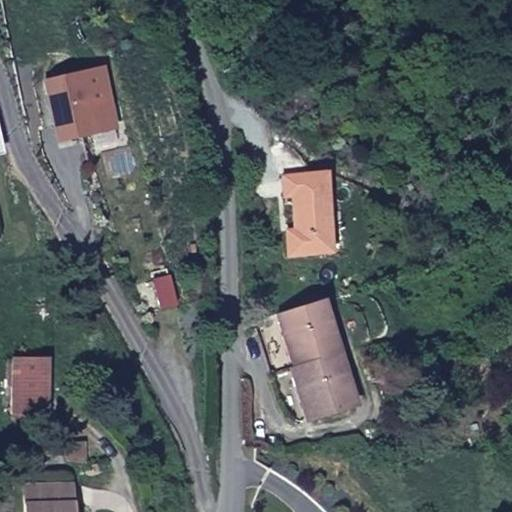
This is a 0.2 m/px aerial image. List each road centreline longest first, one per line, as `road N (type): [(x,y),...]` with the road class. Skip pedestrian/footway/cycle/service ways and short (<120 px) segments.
road 1 (unclassified): [(234,511),(243,408),(227,115),(173,0)]
road 2 (residential): [(211,511),(201,470),(135,326),(0,100)]
